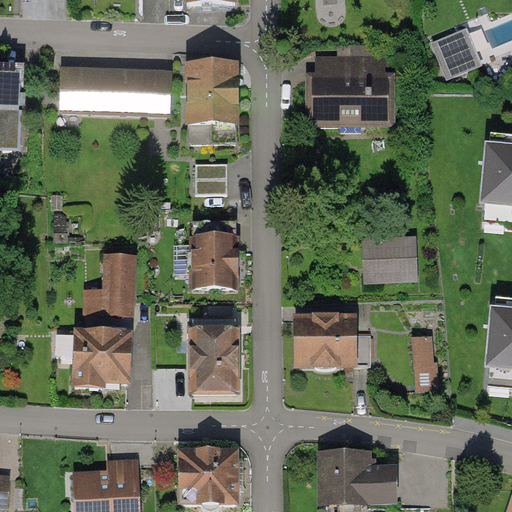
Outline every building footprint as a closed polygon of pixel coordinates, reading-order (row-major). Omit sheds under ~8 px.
[(234,8),(234,0),(187,0),(188,8),(234,8)] [(484,68),(468,30),(432,45),(448,84),(484,68)] [(385,129),(384,66),(311,66),(312,129),(385,129)] [(14,76),(0,74),(0,158),(21,159),(23,115),(12,115),(14,76)] [(240,131),(239,78),(188,79),(189,132),(240,131)] [(167,120),(168,81),(63,79),(62,118),(167,120)] [(511,139),(492,138),(484,228),(511,229),(511,139)] [(229,170),(197,169),(196,199),(228,200),(229,170)] [(191,300),(235,299),(234,241),(191,242),(191,300)] [(414,284),(413,245),(361,246),(362,285),(414,284)] [(84,322),(131,324),(133,267),(100,266),(99,297),(85,297),(84,322)] [(511,303),(497,302),(489,392),(511,393),(511,303)] [(355,368),(355,324),(297,325),(297,369),(355,368)] [(186,393),(240,393),(239,327),(185,328),(186,393)] [(127,389),(130,343),(66,340),(63,386),(127,389)] [(430,343),(410,343),(412,396),(432,395),(430,343)] [(361,459),(310,459),(311,511),(383,511),(383,471),(361,472),(361,459)] [(237,510),(236,460),(172,460),(172,511),(237,510)] [(138,511),(137,462),(105,463),(105,470),(83,471),(83,481),(68,481),(68,511),(138,511)] [(0,482),(0,511),(10,511),(12,483),(0,482)]
